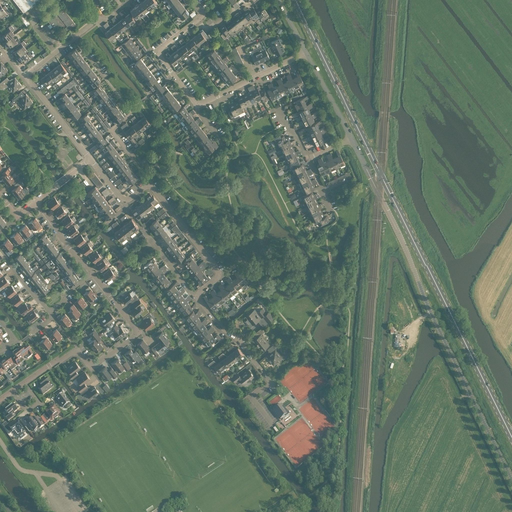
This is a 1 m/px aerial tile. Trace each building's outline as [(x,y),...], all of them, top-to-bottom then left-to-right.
[(0,0),(0,10),(1,12),(3,14),(6,12),(7,13),(8,13),(12,11),(6,3),(3,5),(0,0)] [(17,0),(25,10),(33,3),(34,4),(38,0),(17,0)] [(144,0),(141,0),(139,2),(145,9),(149,6),(144,0)] [(150,0),(144,0),(149,6),(151,8),(155,5),(150,0)] [(139,2),(135,5),(141,12),(145,9),(139,2)] [(179,12),(186,6),(183,2),(176,8),(179,12)] [(251,20),(255,17),(247,6),(245,4),(244,6),(247,9),(244,11),(251,20)] [(273,16),(263,4),(257,9),(256,9),(261,15),(263,18),(267,15),(270,17),(273,16)] [(77,22),(63,5),(55,11),(56,12),(48,18),(51,21),(49,23),(51,25),(53,24),(55,26),(58,23),(65,24),(68,27),(70,25),(71,27),(77,22)] [(141,12),(135,5),(131,8),(137,15),(141,12)] [(249,5),(247,6),(255,17),(257,19),(261,15),(256,9),(257,9),(255,7),(252,9),(249,5)] [(186,6),(179,12),(182,16),(189,10),(186,6)] [(239,10),(237,11),(247,23),(251,20),(244,11),(241,13),(239,10)] [(126,14),(132,21),(136,18),(130,11),(126,14)] [(238,16),(235,18),(242,27),(247,23),(237,11),(235,12),(238,16)] [(22,12),(20,14),(27,24),(30,21),(29,19),(28,20),(22,12)] [(126,14),(122,17),(128,24),(132,21),(126,14)] [(230,16),(228,17),(238,30),(242,27),(235,18),(233,20),(230,16)] [(123,27),(128,24),(122,17),(118,20),(123,27)] [(229,23),(227,25),(232,31),(232,32),(233,34),(238,30),(228,17),(227,19),(229,23)] [(118,20),(114,23),(119,31),(123,27),(118,20)] [(2,34),(5,39),(13,33),(15,32),(13,29),(14,28),(15,26),(12,22),(4,28),(6,31),(2,34)] [(228,35),(232,32),(232,31),(227,25),(225,22),(221,26),(224,30),(221,32),(228,40),(230,37),(228,35)] [(114,23),(110,26),(115,34),(119,31),(114,23)] [(115,34),(110,26),(106,30),(111,37),(115,34)] [(197,32),(203,40),(205,39),(204,39),(206,37),(209,40),(213,37),(209,31),(207,33),(203,26),(200,28),(201,29),(197,32)] [(197,32),(193,35),(199,43),(201,41),(202,41),(203,40),(197,32)] [(5,39),(4,40),(8,46),(12,42),(14,45),(22,39),(18,35),(17,35),(15,36),(13,33),(5,39)] [(196,45),(199,43),(193,35),(189,38),(195,47),(197,46),(196,45)] [(125,46),(134,40),(130,36),(121,43),(122,44),(123,44),(125,46)] [(189,38),(187,40),(183,36),(181,37),(191,49),(193,47),(194,48),(195,47),(189,38)] [(268,47),(269,48),(282,42),(279,36),(271,40),(273,43),(269,45),(268,47)] [(183,43),(181,45),(187,53),(189,52),(188,51),(191,49),(181,37),(180,38),(183,43)] [(14,50),(18,55),(26,49),(28,47),(25,44),(27,43),(27,42),(24,38),(17,44),(18,46),(14,50)] [(137,44),(134,40),(125,46),(127,49),(126,49),(127,51),(137,44)] [(285,48),(282,42),(269,48),(270,50),(271,51),(275,49),(277,52),(285,48)] [(255,58),(252,60),(253,62),(256,61),(257,62),(258,62),(265,59),(270,56),(266,46),(263,47),(261,43),(253,47),(254,52),(252,52),(254,56),(255,58)] [(140,48),(137,44),(127,51),(128,52),(129,52),(131,55),(140,48)] [(181,45),(177,48),(183,55),(185,53),(186,54),(187,53),(181,45)] [(216,45),(207,52),(206,53),(209,58),(210,56),(222,47),(221,46),(218,48),(216,45)] [(68,52),(72,56),(79,50),(76,46),(68,52)] [(221,54),(219,52),(223,49),(222,47),(210,56),(213,60),(221,54)] [(140,48),(131,55),(133,57),(133,58),(134,59),(143,52),(140,48)] [(177,48),(173,51),(179,59),(181,58),(180,57),(183,55),(177,48)] [(28,52),(26,49),(18,55),(16,56),(20,62),(24,58),(26,61),(34,54),(31,51),(29,50),(28,52)] [(82,54),(79,50),(72,56),(75,60),(82,54)] [(178,60),(179,59),(173,51),(171,53),(168,50),(166,51),(175,62),(177,60),(178,60)] [(85,58),(82,54),(75,60),(78,64),(85,58)] [(213,60),(217,64),(228,56),(227,54),(223,57),(221,54),(213,60)] [(135,68),(137,66),(144,60),(141,56),(135,61),(134,60),(131,63),(135,68)] [(217,64),(220,69),(227,63),(226,60),(230,57),(228,56),(217,64)] [(0,74),(3,72),(4,73),(6,72),(5,71),(8,68),(2,60),(0,57),(0,74)] [(78,64),(81,68),(89,62),(85,58),(78,64)] [(137,66),(140,70),(147,64),(144,60),(137,66)] [(61,61),(57,64),(63,71),(67,68),(61,61)] [(81,68),(84,72),(92,66),(89,62),(81,68)] [(220,69),(223,73),(231,67),(227,63),(220,69)] [(57,64),(53,67),(59,75),(61,73),(62,74),(64,73),(63,71),(57,64)] [(140,70),(143,74),(151,68),(147,64),(140,70)] [(95,70),(92,66),(84,72),(82,73),(86,77),(95,70)] [(53,67),(49,70),(57,80),(61,77),(59,75),(53,67)] [(234,71),(232,68),(231,67),(223,73),(221,74),(224,78),(225,77),(234,71)] [(143,74),(146,78),(154,72),(151,68),(143,74)] [(296,75),(300,84),(305,81),(298,68),(296,69),(298,73),(296,75)] [(45,73),(51,81),(53,83),(57,80),(49,70),(45,73)] [(89,78),(91,80),(98,74),(95,70),(86,77),(87,79),(89,78)] [(232,79),(237,75),(234,71),(225,77),(229,83),(232,80),(232,79)] [(291,71),(289,73),(295,86),(300,84),(296,75),(293,76),(291,71)] [(146,78),(150,82),(157,76),(154,72),(146,78)] [(51,81),(45,73),(41,76),(47,84),(51,81)] [(289,78),(286,79),(291,88),(295,86),(289,73),(287,73),(289,78)] [(91,80),(92,82),(90,84),(92,86),(101,78),(98,74),(91,80)] [(159,74),(157,76),(150,82),(153,86),(155,85),(160,81),(163,79),(159,74)] [(19,86),(22,83),(16,75),(9,80),(6,76),(0,80),(0,85),(4,87),(8,84),(13,90),(17,87),(18,88),(19,86)] [(282,76),(280,77),(286,90),(291,88),(286,79),(284,80),(282,76)] [(280,82),(277,83),(282,92),(286,90),(280,77),(278,78),(280,82)] [(272,80),(271,82),(277,95),(282,92),(277,83),(275,85),(272,80)] [(96,92),(103,85),(102,84),(102,85),(100,82),(92,88),(96,92)] [(159,94),(161,93),(169,87),(165,82),(158,88),(156,90),(159,94)] [(258,86),(256,87),(254,82),(251,83),(258,98),(263,96),(258,86)] [(277,95),(271,82),(268,82),(270,87),(268,88),(272,97),(277,95)] [(251,89),(248,91),(253,101),(258,98),(251,83),(248,85),(251,89)] [(263,96),(264,99),(269,96),(265,86),(261,88),(259,84),(257,84),(258,86),(263,96)] [(105,87),(103,85),(96,92),(99,96),(106,90),(104,87),(105,87)] [(161,93),(164,97),(172,91),(169,87),(161,93)] [(243,106),(248,103),(241,89),(241,88),(239,89),(241,94),(238,95),(243,106)] [(248,103),(253,101),(248,91),(246,92),(244,88),(241,89),(248,103)] [(99,96),(102,100),(110,94),(109,92),(108,93),(106,90),(99,96)] [(30,104),(31,104),(31,103),(30,103),(34,100),(27,91),(22,95),(19,92),(13,97),(13,98),(13,99),(13,100),(14,100),(15,100),(16,100),(18,98),(25,107),(28,104),(28,105),(29,105),(30,105),(30,104)] [(60,98),(62,101),(69,95),(66,91),(58,97),(59,98),(60,98)] [(175,95),(172,91),(164,97),(168,101),(175,95)] [(295,99),(297,104),(306,99),(305,97),(309,95),(308,93),(295,99)] [(102,100),(104,102),(102,103),(103,105),(112,98),(110,96),(111,95),(110,94),(102,100)] [(245,108),(243,106),(238,95),(237,94),(236,95),(238,99),(235,101),(239,111),(245,108)] [(63,104),(64,105),(72,99),(69,95),(62,101),(64,103),(63,104)] [(178,99),(175,95),(168,101),(171,105),(178,99)] [(106,106),(108,108),(116,102),(115,100),(114,101),(112,98),(103,105),(104,107),(106,106)] [(66,106),(68,109),(75,103),(72,99),(64,105),(65,107),(66,106)] [(178,99),(171,105),(174,109),(181,103),(178,99)] [(307,102),(306,99),(297,104),(299,108),(312,102),(311,100),(307,102)] [(180,114),(188,108),(186,105),(190,102),(189,100),(184,104),(177,109),(180,114)] [(77,101),(75,103),(68,109),(70,111),(69,112),(70,113),(78,107),(80,105),(77,101)] [(229,109),(233,118),(241,114),(239,111),(235,101),(229,103),(232,108),(229,109)] [(117,103),(116,102),(108,108),(110,110),(108,112),(109,114),(119,106),(117,104),(117,103)] [(299,108),(301,113),(310,109),(309,106),(313,104),(312,102),(299,108)] [(121,109),(119,106),(109,114),(110,115),(113,114),(114,116),(122,110),(121,108),(121,109)] [(74,117),(77,115),(82,111),(78,107),(70,113),(71,115),(72,114),(74,117)] [(194,107),(189,110),(188,108),(180,114),(178,115),(181,119),(183,117),(195,108),(194,107)] [(192,114),(193,113),(196,110),(195,108),(183,117),(186,121),(194,116),(192,114)] [(143,115),(141,117),(147,124),(151,121),(141,109),(139,110),(141,112),(140,112),(142,114),(143,115)] [(301,113),(303,118),(317,111),(316,109),(311,111),(310,109),(301,113)] [(78,117),(81,121),(84,119),(85,120),(89,116),(91,115),(88,110),(82,115),(82,114),(78,117)] [(122,110),(114,116),(116,118),(114,119),(116,121),(126,113),(124,110),(123,111),(122,110)] [(317,111),(303,118),(305,122),(314,118),(313,115),(318,113),(317,111)] [(200,115),(196,118),(194,116),(186,121),(189,125),(201,116),(200,115)] [(92,120),(89,116),(85,120),(84,119),(81,121),(80,121),(82,124),(83,123),(84,125),(87,123),(88,124),(92,120)] [(198,122),(199,121),(203,118),(201,116),(189,125),(193,130),(200,124),(198,122)] [(141,117),(137,120),(143,127),(147,124),(141,117)] [(309,129),(319,124),(317,122),(322,120),(320,118),(307,124),(309,129)] [(95,124),(92,120),(88,124),(87,123),(84,125),(83,126),(85,127),(86,127),(87,129),(90,127),(91,128),(95,124)] [(131,125),(129,123),(127,120),(125,121),(135,134),(139,131),(133,123),(131,125)] [(137,120),(133,123),(139,131),(143,127),(137,120)] [(135,134),(125,121),(121,124),(124,127),(126,126),(127,128),(125,130),(131,137),(135,134)] [(99,128),(95,124),(91,128),(90,127),(87,129),(87,130),(88,132),(89,131),(91,133),(93,131),(94,132),(99,128)] [(203,128),(200,124),(193,130),(196,134),(203,128)] [(309,129),(312,133),(325,127),(324,125),(320,127),(319,124),(309,129)] [(95,138),(96,137),(98,138),(103,134),(102,132),(104,131),(101,127),(99,128),(94,132),(93,131),(91,133),(95,138)] [(312,133),(314,138),(323,133),(322,131),(326,129),(325,127),(312,133)] [(206,132),(203,128),(196,134),(199,138),(206,132)] [(289,137),(291,136),(292,136),(290,133),(285,136),(284,133),(282,134),(280,131),(270,136),(272,139),(274,138),(276,143),(279,142),(287,138),(286,138),(289,137)] [(199,138),(202,142),(210,136),(206,132),(199,138)] [(98,138),(102,144),(107,140),(107,141),(110,139),(109,137),(110,136),(108,133),(104,136),(103,134),(98,138)] [(314,138),(316,143),(329,137),(329,134),(325,136),(323,133),(314,138)] [(202,142),(205,146),(213,140),(210,136),(202,142)] [(107,140),(102,144),(105,148),(110,144),(110,145),(113,143),(114,144),(117,142),(113,137),(110,139),(107,141),(107,140)] [(279,142),(282,147),(296,140),(295,138),(291,140),(289,137),(286,138),(287,138),(279,142)] [(213,140),(205,146),(210,152),(214,148),(213,147),(214,145),(215,146),(219,143),(215,138),(213,140)] [(282,147),(284,152),(294,147),(293,144),(297,142),(296,140),(282,147)] [(105,148),(108,152),(113,149),(114,149),(117,147),(117,148),(120,146),(119,144),(116,146),(114,144),(113,143),(110,145),(110,144),(105,148)] [(108,152),(111,156),(116,153),(117,153),(120,151),(120,152),(123,150),(122,148),(119,150),(117,148),(117,147),(114,149),(113,149),(108,152)] [(296,150),(294,147),(284,152),(286,157),(301,149),(300,148),(296,150)] [(338,153),(336,154),(340,163),(345,161),(339,147),(336,148),(338,153)] [(286,157),(289,161),(299,156),(298,154),(302,152),(301,149),(286,157)] [(111,156),(115,160),(119,156),(120,157),(123,155),(120,152),(120,151),(117,153),(116,153),(111,156)] [(331,151),(329,152),(336,165),(340,163),(336,154),(333,155),(331,151)] [(329,157),(327,158),(331,167),(336,165),(329,152),(327,153),(329,157)] [(115,160),(118,164),(122,160),(123,161),(126,159),(127,159),(125,157),(124,157),(123,155),(120,157),(119,156),(115,160)] [(327,170),(331,167),(327,158),(324,159),(322,155),(320,156),(327,170)] [(300,159),(299,156),(289,161),(291,166),(293,166),(293,165),(306,159),(304,157),(300,159)] [(322,172),(327,170),(320,156),(318,157),(320,161),(317,163),(322,172)] [(293,166),(295,170),(306,165),(304,162),(308,160),(308,158),(306,159),(293,165),(293,166)] [(118,164),(121,168),(126,164),(126,165),(129,163),(130,163),(128,161),(127,162),(126,159),(123,161),(122,160),(118,164)] [(121,168),(124,172),(129,168),(129,169),(132,167),(133,167),(131,165),(131,166),(129,163),(126,165),(126,164),(121,168)] [(5,179),(5,178),(12,173),(9,169),(12,167),(10,164),(5,168),(7,170),(1,175),(5,179)] [(295,170),(298,175),(312,168),(311,166),(307,168),(306,165),(295,170)] [(124,172),(127,176),(132,173),(135,171),(136,171),(134,169),(134,170),(132,167),(129,169),(129,168),(124,172)] [(298,175),(300,180),(310,175),(309,172),(313,170),(312,168),(298,175)] [(127,176),(125,178),(128,182),(131,180),(132,181),(138,176),(135,171),(132,173),(127,176)] [(12,173),(5,178),(5,179),(8,183),(13,179),(15,181),(20,177),(18,175),(16,177),(12,173)] [(300,180),(303,185),(317,178),(316,176),(312,178),(310,175),(300,180)] [(12,189),(15,193),(23,187),(20,182),(23,180),(21,178),(16,182),(18,184),(12,189)] [(317,178),(303,185),(305,190),(315,185),(314,182),(318,180),(317,178)] [(91,195),(99,188),(96,184),(87,191),(91,195)] [(23,187),(15,193),(19,197),(24,192),(26,195),(31,191),(29,189),(26,191),(23,187)] [(91,195),(94,199),(103,193),(99,188),(91,195)] [(305,199),(320,192),(319,190),(314,192),(313,189),(303,194),(305,199)] [(148,196),(150,199),(151,198),(155,203),(159,200),(154,193),(153,194),(150,191),(146,194),(148,196)] [(321,194),(320,192),(305,199),(308,204),(318,199),(316,196),(321,194)] [(94,199),(97,204),(106,197),(103,193),(94,199)] [(61,201),(63,200),(60,196),(58,198),(55,195),(49,200),(48,201),(51,205),(52,204),(54,207),(61,202),(61,201)] [(151,206),(155,203),(151,198),(150,199),(148,196),(146,198),(145,197),(143,199),(144,199),(146,202),(147,201),(151,206)] [(97,204),(101,208),(109,201),(106,197),(97,204)] [(147,209),(151,206),(147,201),(146,202),(144,199),(142,201),(141,200),(139,202),(140,202),(142,205),(143,204),(147,209)] [(319,202),(318,199),(308,204),(310,209),(325,202),(324,200),(319,202)] [(61,215),(67,210),(65,207),(67,205),(65,201),(62,203),(55,208),(57,211),(57,212),(60,215),(61,215)] [(101,208),(104,212),(113,205),(109,201),(101,208)] [(143,212),(147,209),(143,204),(142,205),(140,202),(138,204),(137,203),(135,205),(136,206),(136,205),(138,208),(139,207),(143,212)] [(325,204),(325,202),(310,209),(312,214),(322,209),(321,206),(325,204)] [(113,205),(104,212),(107,216),(116,210),(113,205)] [(133,206),(131,208),(134,212),(135,211),(139,215),(143,212),(139,207),(138,208),(136,205),(136,206),(134,207),(133,206)] [(161,213),(165,217),(170,213),(167,209),(161,213)] [(324,212),(322,209),(312,214),(315,219),(317,218),(329,212),(328,210),(324,212)] [(317,218),(320,223),(328,218),(330,218),(328,215),(332,213),(332,210),(329,212),(317,218)] [(75,219),(77,217),(74,214),(72,216),(69,213),(63,218),(62,219),(65,222),(66,222),(68,225),(75,219)] [(40,227),(43,225),(41,222),(36,215),(33,218),(33,217),(29,220),(29,221),(34,228),(38,225),(40,227)] [(160,220),(159,218),(160,217),(158,215),(152,220),(153,221),(150,223),(152,225),(152,226),(153,228),(154,227),(156,225),(156,224),(160,220)] [(128,220),(135,228),(139,225),(132,216),(128,220)] [(154,227),(155,229),(155,230),(156,232),(157,231),(160,229),(159,228),(165,223),(166,223),(163,219),(160,220),(156,224),(156,225),(154,227)] [(73,234),(80,229),(77,226),(80,224),(77,221),(77,220),(76,221),(74,222),(68,228),(70,230),(69,231),(72,235),(73,234)] [(131,232),(135,228),(128,220),(124,223),(131,232)] [(29,232),(32,230),(27,223),(26,223),(26,222),(22,225),(23,226),(20,228),(25,235),(27,237),(31,235),(29,232)] [(126,235),(131,232),(124,223),(119,226),(126,235)] [(159,236),(160,235),(163,233),(162,232),(167,228),(169,227),(165,223),(159,228),(160,229),(157,231),(159,233),(158,234),(159,236)] [(122,238),(126,235),(119,226),(115,230),(122,238)] [(170,232),(167,228),(162,232),(163,233),(160,235),(162,237),(161,238),(162,240),(163,239),(166,237),(165,236),(170,232)] [(22,241),(25,239),(23,236),(18,229),(15,232),(15,231),(11,234),(11,235),(17,242),(20,239),(22,241)] [(40,236),(43,241),(50,236),(46,231),(40,236)] [(87,238),(89,236),(87,233),(84,235),(82,232),(75,237),(74,238),(77,241),(78,241),(80,244),(87,238)] [(173,236),(170,232),(165,236),(166,237),(163,239),(165,241),(164,242),(166,244),(166,243),(169,241),(168,240),(173,236)] [(11,246),(14,244),(9,237),(8,237),(8,236),(4,239),(5,240),(2,242),(7,249),(9,251),(13,249),(11,246)] [(43,241),(45,243),(43,245),(44,247),(46,245),(53,240),(50,236),(43,241)] [(176,240),(173,236),(168,240),(169,241),(166,243),(169,246),(166,249),(167,250),(170,248),(169,247),(172,245),(171,244),(176,240)] [(87,252),(94,247),(91,244),(93,242),(91,238),(88,240),(81,245),(84,248),(83,249),(86,252),(87,252)] [(46,245),(50,249),(56,244),(53,240),(46,245)] [(179,244),(176,240),(171,244),(172,245),(169,247),(170,248),(172,250),(169,252),(170,254),(173,252),(172,251),(175,249),(175,248),(179,244)] [(126,243),(121,247),(125,251),(130,247),(126,243)] [(50,249),(51,251),(49,253),(51,256),(60,249),(56,244),(50,249)] [(182,248),(179,244),(175,248),(175,249),(172,251),(173,252),(175,254),(172,257),(173,258),(176,256),(175,255),(178,253),(178,252),(182,248)] [(26,247),(21,251),(15,256),(18,260),(25,255),(23,253),(27,250),(26,247)] [(102,255),(105,253),(102,250),(100,251),(97,248),(90,253),(91,254),(90,254),(93,258),(94,258),(96,260),(103,255),(102,255)] [(176,256),(173,258),(175,261),(178,259),(179,259),(181,257),(181,256),(186,252),(182,248),(178,252),(178,253),(175,255),(176,256)] [(55,262),(58,260),(64,255),(61,250),(52,257),(55,262)] [(185,259),(189,264),(193,261),(193,262),(197,259),(193,255),(195,253),(193,251),(186,256),(188,257),(185,259)] [(147,263),(150,268),(154,265),(155,266),(159,263),(155,258),(157,257),(155,254),(148,259),(150,261),(147,263)] [(28,259),(25,255),(18,260),(22,264),(28,259)] [(58,260),(59,262),(57,263),(59,265),(67,259),(64,255),(58,260)] [(102,269),(109,263),(107,260),(109,258),(106,255),(104,257),(97,262),(99,265),(102,269),(102,268),(102,269)] [(189,264),(193,270),(206,260),(204,257),(198,262),(197,259),(193,262),(193,261),(189,264)] [(22,264),(25,269),(31,264),(28,259),(22,264)] [(63,266),(64,268),(71,263),(67,259),(59,265),(59,266),(60,268),(63,266)] [(150,268),(155,273),(168,263),(166,260),(160,265),(159,263),(155,266),(154,265),(150,268)] [(193,270),(198,276),(201,272),(201,271),(204,269),(202,267),(208,262),(206,260),(193,270)] [(37,263),(33,266),(31,264),(25,269),(29,273),(39,265),(37,263)] [(71,263),(64,268),(63,269),(66,274),(72,269),(73,269),(74,268),(74,267),(71,263)] [(155,273),(160,279),(163,276),(163,275),(166,272),(164,270),(170,265),(168,263),(155,273)] [(30,274),(33,279),(42,272),(40,270),(43,268),(41,266),(30,274)] [(116,273),(119,271),(116,267),(114,269),(111,266),(104,271),(104,272),(107,276),(107,275),(110,278),(116,273)] [(238,274),(236,276),(242,284),(249,279),(244,273),(239,267),(235,270),(238,274)] [(76,271),(74,268),(73,269),(72,269),(66,274),(69,278),(76,273),(75,272),(76,271)] [(201,272),(198,276),(196,277),(201,283),(205,280),(212,275),(210,272),(208,274),(204,269),(201,271),(201,272)] [(0,286),(1,288),(4,286),(10,280),(11,280),(8,276),(10,275),(8,271),(0,277),(0,281),(0,282),(0,281),(0,286)] [(33,279),(36,283),(45,276),(42,272),(33,279)] [(166,272),(163,275),(163,276),(160,279),(163,284),(166,282),(167,283),(173,278),(171,276),(170,277),(166,272)] [(79,277),(76,273),(69,278),(73,282),(79,277)] [(238,287),(242,284),(236,276),(233,278),(230,274),(229,276),(238,287)] [(36,283),(40,287),(46,282),(48,281),(45,276),(36,283)] [(234,291),(238,287),(229,276),(227,277),(230,280),(227,282),(234,291)] [(169,291),(178,285),(176,283),(179,280),(178,278),(166,287),(169,291)] [(222,280),(221,282),(230,294),(234,291),(227,282),(225,284),(222,280)] [(11,295),(20,287),(18,284),(16,286),(13,282),(12,283),(5,288),(11,295)] [(49,287),(46,282),(40,287),(43,292),(46,289),(47,291),(50,288),(49,287)] [(222,287),(219,288),(226,297),(230,294),(221,282),(219,283),(222,287)] [(97,300),(95,297),(94,296),(97,293),(90,284),(86,286),(88,288),(84,291),(93,302),(97,300)] [(169,291),(173,295),(184,286),(183,284),(179,287),(178,285),(169,291)] [(186,288),(184,286),(173,295),(176,299),(184,293),(182,291),(186,288)] [(214,286),(213,288),(222,300),(226,297),(219,288),(217,290),(214,286)] [(214,293),(211,295),(218,303),(222,300),(213,288),(211,289),(214,293)] [(24,298),(25,298),(22,294),(24,292),(21,289),(12,296),(17,303),(24,298)] [(140,296),(136,292),(133,294),(130,290),(123,296),(127,301),(132,298),(134,300),(140,296)] [(186,295),(184,293),(176,299),(179,303),(190,294),(189,292),(186,295)] [(218,303),(211,295),(209,297),(206,293),(205,294),(214,306),(218,303)] [(85,305),(88,302),(81,294),(78,296),(76,294),(73,297),(80,306),(84,304),(85,305)] [(192,296),(190,294),(179,303),(182,308),(190,301),(188,299),(192,296)] [(136,305),(132,308),(137,314),(141,311),(144,314),(150,309),(143,300),(142,300),(140,297),(134,302),(136,305)] [(24,312),(34,305),(31,302),(29,303),(26,300),(19,306),(24,312)] [(190,301),(182,308),(185,312),(197,302),(196,300),(192,303),(190,301)] [(78,314),(82,311),(74,302),(71,304),(72,306),(69,309),(74,315),(76,318),(79,315),(78,314)] [(27,313),(30,316),(27,318),(30,321),(40,314),(37,310),(39,308),(37,305),(27,313)] [(252,324),(255,321),(259,318),(264,324),(275,316),(270,309),(268,311),(264,306),(259,310),(256,306),(247,313),(249,316),(245,320),(247,323),(250,321),(252,324)] [(189,318),(201,309),(200,307),(196,310),(194,307),(186,314),(189,318)] [(189,318),(192,322),(200,316),(199,313),(202,310),(201,309),(189,318)] [(103,313),(100,316),(101,318),(106,324),(108,327),(115,322),(113,319),(116,317),(111,310),(105,315),(103,313)] [(147,327),(155,321),(150,315),(153,313),(150,310),(144,315),(146,318),(142,321),(147,327)] [(69,323),(73,320),(66,311),(62,314),(61,312),(57,315),(65,324),(68,321),(69,323)] [(192,322),(196,326),(207,317),(206,315),(202,318),(200,316),(192,322)] [(209,319),(207,317),(196,326),(199,330),(207,324),(205,322),(209,319)] [(115,330),(113,331),(111,333),(111,334),(113,336),(114,336),(116,334),(118,337),(126,330),(122,325),(120,326),(117,322),(112,325),(115,330)] [(209,326),(207,324),(199,330),(202,334),(213,325),(212,323),(209,326)] [(215,326),(213,325),(202,334),(205,338),(213,332),(211,329),(215,326)] [(265,346),(271,342),(263,331),(265,329),(263,325),(253,332),(258,338),(256,339),(261,346),(263,344),(265,346)] [(56,339),(63,333),(57,327),(57,326),(53,329),(52,327),(49,329),(56,339)] [(96,349),(103,344),(99,338),(102,336),(96,327),(90,331),(95,337),(90,340),(96,349)] [(165,341),(170,338),(163,329),(156,334),(161,339),(156,343),(161,350),(167,345),(165,341)] [(213,332),(205,338),(203,340),(205,342),(208,343),(214,338),(216,340),(222,335),(220,333),(219,331),(215,334),(213,332)] [(50,344),(53,341),(45,332),(42,334),(44,336),(40,339),(47,348),(48,347),(51,345),(50,344)] [(144,337),(138,342),(144,350),(150,346),(144,337)] [(284,350),(279,343),(278,342),(277,342),(276,342),(275,341),(269,346),(272,350),(267,353),(275,363),(284,355),(285,356),(289,354),(285,349),(284,350)] [(232,344),(240,355),(245,351),(240,344),(237,346),(233,343),(232,344)] [(232,344),(230,345),(229,346),(231,351),(230,352),(235,358),(240,355),(232,344)] [(21,348),(17,351),(23,359),(26,357),(29,359),(35,355),(28,346),(23,350),(21,348)] [(138,359),(142,355),(137,349),(135,351),(132,347),(125,352),(128,355),(129,355),(132,359),(136,356),(138,359)] [(224,350),(222,352),(231,362),(235,358),(230,352),(228,353),(224,350)] [(19,362),(23,359),(17,351),(13,354),(17,360),(15,361),(19,366),(21,364),(19,362)] [(222,352),(221,353),(220,354),(221,358),(221,359),(226,366),(231,362),(222,352)] [(127,368),(131,364),(127,359),(124,362),(119,356),(113,361),(119,369),(125,365),(127,368)] [(9,358),(4,361),(11,369),(10,369),(12,371),(19,366),(15,361),(13,363),(9,358)] [(214,358),(212,359),(209,362),(213,367),(217,365),(221,370),(226,366),(221,359),(219,361),(214,358)] [(77,369),(81,365),(76,359),(72,361),(73,362),(68,365),(71,370),(69,372),(73,376),(79,371),(77,369)] [(7,372),(10,369),(11,369),(4,361),(0,364),(5,370),(2,371),(5,375),(6,376),(9,374),(7,372)] [(114,375),(118,372),(113,366),(110,368),(107,364),(100,369),(106,377),(112,373),(114,375)] [(246,381),(250,378),(253,379),(253,376),(256,374),(255,372),(255,371),(254,371),(251,367),(242,373),(239,369),(233,374),(236,378),(237,378),(239,380),(243,377),(246,381)] [(86,380),(91,376),(86,370),(77,376),(81,381),(77,384),(81,389),(88,384),(86,380)] [(48,382),(50,381),(48,378),(43,382),(45,384),(39,389),(44,395),(53,389),(48,382)] [(92,396),(100,390),(95,384),(89,388),(87,386),(81,391),(83,393),(87,390),(92,396)] [(64,408),(66,406),(68,409),(72,405),(70,403),(64,395),(65,394),(62,391),(57,395),(59,398),(57,399),(64,408)] [(11,407),(9,408),(6,411),(9,415),(6,417),(9,421),(15,417),(13,415),(18,411),(13,405),(12,405),(11,405),(11,406),(11,407)] [(282,420),(286,417),(287,419),(291,415),(284,405),(276,411),(282,420)] [(58,416),(59,415),(62,413),(56,406),(52,408),(49,410),(50,410),(49,411),(49,414),(47,415),(47,414),(44,416),(48,422),(51,420),(50,419),(52,418),(55,419),(55,418),(56,419),(59,417),(58,416)] [(41,429),(45,426),(40,419),(37,422),(33,418),(27,422),(35,432),(40,427),(41,429)] [(9,427),(6,429),(10,435),(13,432),(15,431),(19,436),(22,440),(26,436),(23,433),(24,432),(25,432),(25,431),(24,430),(21,426),(16,421),(10,426),(9,427)] [(276,433),(281,430),(278,424),(273,428),(276,433)]
